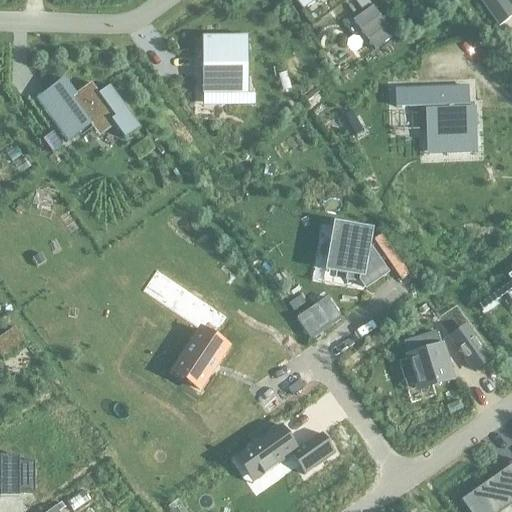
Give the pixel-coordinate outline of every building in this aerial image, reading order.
[(317,0),(295,0),(303,11),(304,11),(304,10),(317,0)] [(366,0),(357,0),(356,1),(363,11),(370,6),(366,0)] [(511,11),(503,0),(481,0),(480,1),(499,27),(511,17),(511,11)] [(394,36),(373,7),(353,21),(374,51),(394,36)] [(202,94),(202,95),(248,95),(248,94),(247,94),(247,39),(248,39),(248,38),(201,38),(201,39),(202,39),(202,94)] [(91,84),(75,95),(64,80),(45,93),(63,117),(59,120),(63,126),(57,130),(67,143),(90,126),(95,134),(111,122),(124,140),(140,128),(110,86),(99,94),(91,84)] [(395,91),(396,108),(426,107),(427,147),(475,146),(474,110),(468,110),(467,88),(395,91)] [(340,130),(347,149),(355,146),(349,127),(340,130)] [(62,148),(52,134),(43,141),(52,154),(62,148)] [(334,226),(326,272),(348,275),(347,280),(361,282),(365,289),(386,274),(367,248),(370,233),(334,226)] [(511,282),(478,305),(482,311),(511,290),(511,273),(507,277),(511,282)] [(299,317),(314,338),(343,318),(328,297),(299,317)] [(15,328),(0,339),(0,355),(4,361),(26,344),(15,328)] [(469,329),(456,338),(479,371),(492,362),(469,329)] [(200,331),(172,373),(199,391),(227,349),(200,331)] [(436,333),(403,343),(407,355),(408,355),(417,386),(448,377),(439,346),(440,346),(436,333)] [(281,427),(241,455),(259,480),(291,458),(304,476),(335,454),(321,434),(298,451),(288,437),(286,439),(280,430),(282,428),(281,427)] [(0,462),(0,497),(19,498),(19,493),(34,493),(34,463),(19,463),(19,457),(1,457),(1,463),(0,462)] [(511,465),(461,501),(468,511),(500,511),(511,504),(511,465)] [(61,503),(55,508),(58,511),(65,508),(61,503)]
